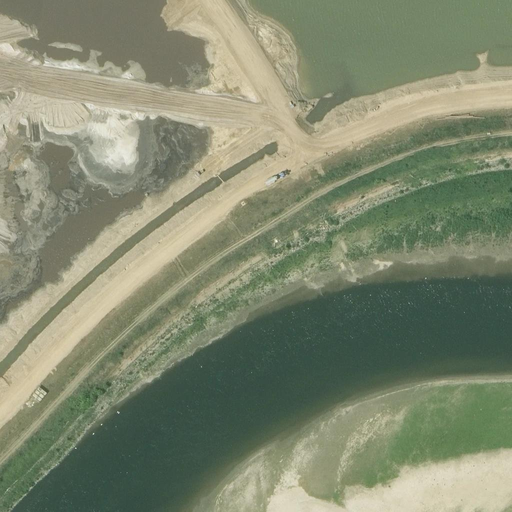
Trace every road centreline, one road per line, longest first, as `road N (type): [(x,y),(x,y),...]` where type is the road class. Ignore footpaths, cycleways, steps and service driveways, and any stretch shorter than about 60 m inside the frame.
road 1 (track): [(0,415),(158,254),(340,140),(470,94),(511,94)]
road 2 (track): [(511,138),(415,154),(297,209),(139,322),(0,462)]
